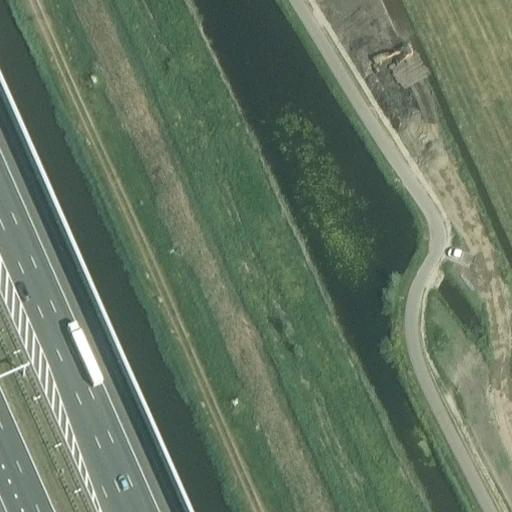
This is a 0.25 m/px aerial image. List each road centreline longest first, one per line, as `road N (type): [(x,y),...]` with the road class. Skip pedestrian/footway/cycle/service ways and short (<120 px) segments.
road 1 (unknown): [(509,511),(445,397),(425,334),(429,292),(454,244),(451,224),(311,0)]
road 2 (track): [(28,0),(254,511)]
road 3 (motorway): [(137,511),(0,188)]
